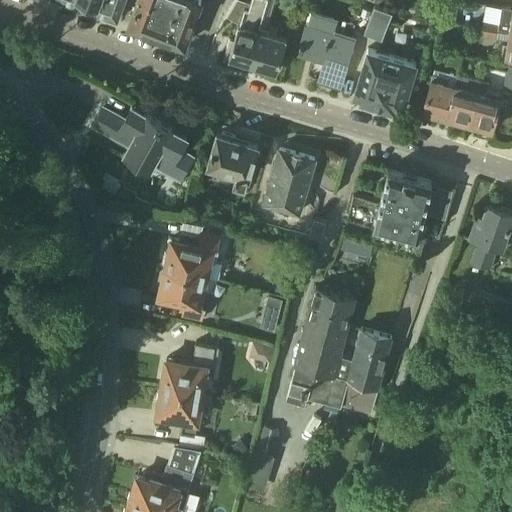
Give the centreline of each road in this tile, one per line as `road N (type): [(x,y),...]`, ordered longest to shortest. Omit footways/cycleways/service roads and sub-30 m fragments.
road 1 (secondary): [(77,511),(102,401),(103,320),(92,252),(37,135),(0,101)]
road 2 (track): [(361,511),(469,160)]
road 3 (unknown): [(350,124),(279,355),(281,416),(299,446)]
road 4 (tertiary): [(511,175),(190,75)]
road 5 (tertiary): [(190,75),(0,6)]
